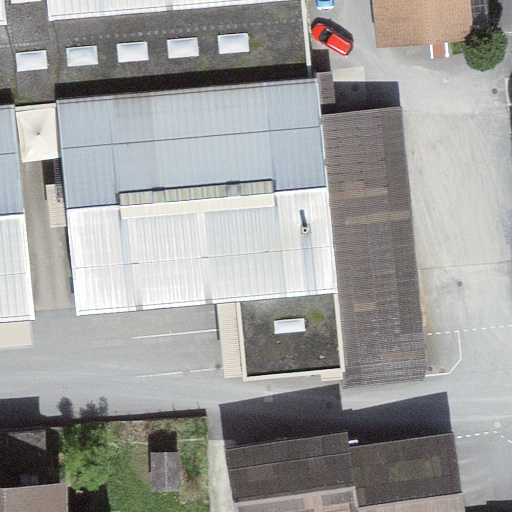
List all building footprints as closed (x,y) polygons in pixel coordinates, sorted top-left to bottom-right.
[(58,102),(77,307),(235,292),(243,374),(341,365),(343,383),(419,376),(394,111),(321,118),(316,70),(311,70),(304,0),(0,0),(0,314),(33,312),(14,106),(58,102)] [(466,33),(462,0),(387,0),(391,41),(466,33)] [(0,430),(0,511),(46,511),(43,428),(0,430)] [(453,511),(443,439),(341,454),(338,437),(237,452),(245,511),(453,511)] [(153,485),(178,484),(177,453),(153,453),(153,485)]
